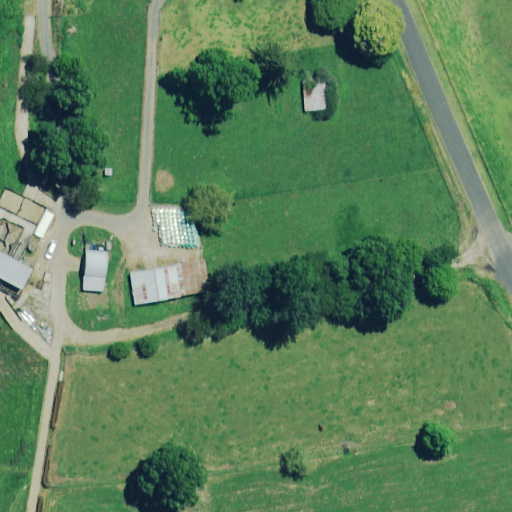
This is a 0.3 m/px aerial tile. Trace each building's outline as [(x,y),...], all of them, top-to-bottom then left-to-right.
[(324,110),(323,82),(302,82),(303,111),(324,110)] [(192,207),(174,209),(179,245),(196,243),(192,207)] [(48,223),(41,220),(34,234),(41,237),(48,223)] [(103,253),(83,252),(81,290),(100,292),(103,253)] [(29,270),(0,254),(0,279),(19,290),(29,270)] [(207,292),(202,261),(128,274),(133,305),(207,292)]
